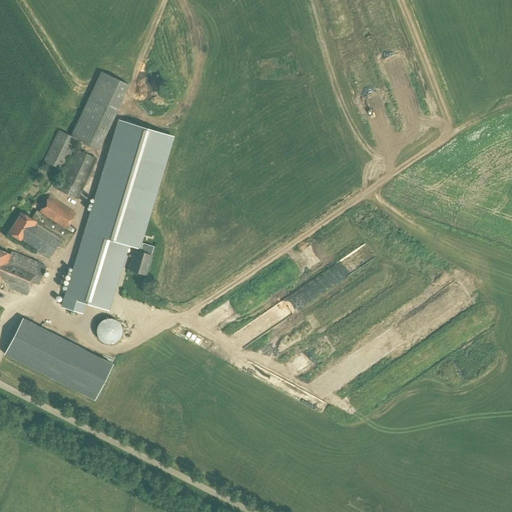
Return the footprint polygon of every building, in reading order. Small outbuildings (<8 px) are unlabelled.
[(98,149),(116,113),(129,84),(101,71),(88,99),(71,136),(98,149)] [(109,311),(128,246),(139,250),(174,137),(118,120),(61,307),(83,314),(85,304),(109,311)] [(62,170),(77,140),(58,131),(43,161),(62,170)] [(77,199),(96,159),(75,149),(57,190),(77,199)] [(75,214),(48,197),(39,212),(36,211),(31,219),(21,213),(8,233),(20,241),(48,259),(57,245),(64,249),(76,230),(68,225),(75,214)] [(143,244),(140,252),(134,250),(128,270),(145,275),(151,256),(153,247),(143,244)] [(10,255),(0,250),(0,283),(27,295),(32,282),(38,285),(46,267),(40,264),(11,251),(10,255)] [(110,357),(24,317),(15,336),(22,340),(15,355),(70,380),(71,377),(82,382),(84,378),(97,385),(110,357)] [(109,345),(110,345),(111,344),(112,344),(114,343),(115,343),(116,342),(117,342),(118,341),(119,340),(119,339),(120,338),(120,337),(121,336),(121,335),(121,334),(122,333),(122,332),(122,331),(121,329),(121,328),(121,327),(120,326),(120,325),(119,324),(119,323),(118,323),(117,322),(116,321),(115,321),(114,320),(113,320),(112,319),(111,319),(110,319),(109,319),(106,319),(105,319),(104,320),(103,320),(102,321),(101,321),(100,322),(99,323),(98,324),(97,325),(97,326),(96,327),(96,328),(96,329),(96,331),(96,332),(96,333),(96,334),(96,335),(96,336),(97,337),(97,338),(98,339),(99,340),(99,341),(100,342),(101,342),(102,343),(103,343),(104,344),(105,344),(106,344),(108,345),(109,345)]
